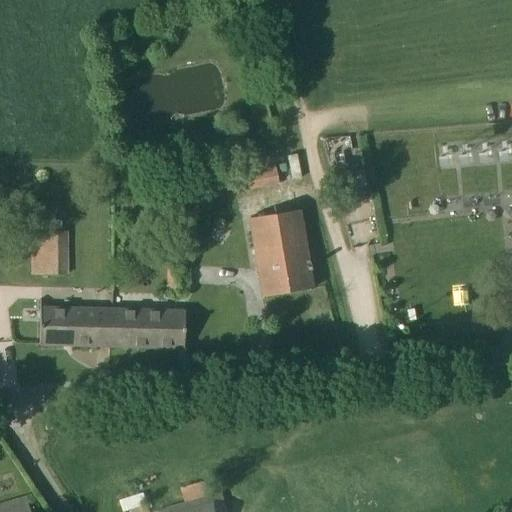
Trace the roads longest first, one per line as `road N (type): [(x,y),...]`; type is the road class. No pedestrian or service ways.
road 1 (unclassified): [(11,399),(511,353)]
road 2 (unclassified): [(67,511),(21,439),(11,399)]
